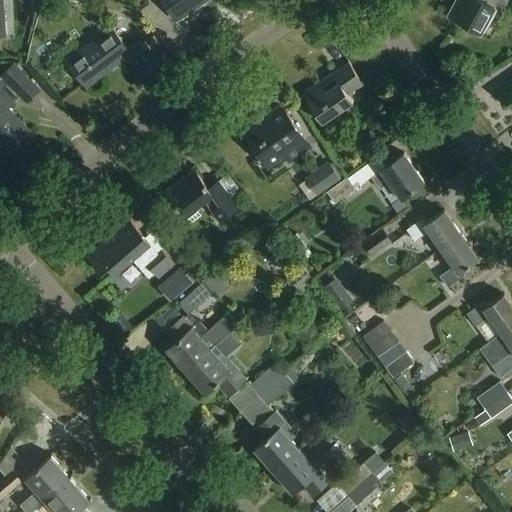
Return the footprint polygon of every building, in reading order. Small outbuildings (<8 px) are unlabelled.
[(206,0),(162,0),(176,20),(206,0)] [(480,0),(481,0),(480,0),(457,0),(448,16),(482,34),(499,2),(506,6),(509,0),(480,0)] [(130,52),(112,28),(67,62),(86,87),(130,52)] [(349,95),(364,85),(349,62),(304,94),(324,123),(354,102),(349,95)] [(19,68),(11,68),(3,76),(0,79),(0,143),(8,151),(29,131),(9,110),(23,96),(28,102),(40,90),(19,68)] [(511,82),(501,90),(511,105),(511,82)] [(311,149),(304,139),(282,108),(246,133),(268,164),(283,154),(290,164),(311,149)] [(425,182),(404,153),(381,170),(382,171),(372,178),(380,189),(390,182),(402,199),(425,182)] [(305,178),(317,195),(341,178),(328,160),(305,178)] [(241,209),(236,203),(218,180),(209,187),(195,170),(166,192),(185,217),(205,201),(217,217),(222,223),(241,209)] [(335,203),(355,188),(347,177),(327,192),(335,203)] [(428,230),(441,249),(462,234),(444,209),(427,222),(424,218),(407,230),(414,240),(419,237),(418,236),(428,230)] [(131,220),(95,251),(88,257),(102,273),(109,267),(115,274),(133,259),(141,268),(146,264),(159,279),(175,265),(162,250),(158,254),(150,244),(151,244),(131,220)] [(371,255),(392,241),(384,229),(363,244),(371,255)] [(303,241),(297,233),(286,241),(292,249),(303,241)] [(462,234),(441,249),(454,266),(444,273),(443,273),(439,276),(447,287),(465,275),(462,271),(479,259),(462,234)] [(287,276),(294,284),(307,273),(300,265),(287,276)] [(182,266),(165,280),(179,296),(195,282),(182,266)] [(178,303),(188,314),(211,294),(215,298),(229,286),(214,270),(178,303)] [(354,300),(345,289),(337,278),(324,288),(341,310),(354,300)] [(488,315),(500,333),(511,324),(511,305),(504,294),(486,306),(483,302),(466,314),(474,325),(479,322),(478,321),(488,315)] [(166,349),(186,372),(231,331),(239,325),(228,313),(202,337),(184,316),(167,330),(176,340),(166,349)] [(363,336),(371,347),(392,331),(384,321),(363,336)] [(511,324),(500,333),(480,348),(501,377),(511,369),(511,324)] [(231,331),(186,372),(205,394),(217,383),(228,395),(246,379),(226,356),(241,342),(231,331)] [(371,347),(378,357),(399,342),(392,331),(371,347)] [(378,357),(386,367),(406,351),(399,342),(378,357)] [(406,351),(386,367),(393,377),(414,362),(406,351)] [(250,384),(259,394),(259,395),(260,394),(285,372),(275,362),(250,384)] [(285,372),(260,394),(269,404),(293,382),(285,372)] [(478,397),(485,408),(508,392),(500,381),(478,397)] [(410,400),(418,394),(411,385),(403,390),(410,400)] [(511,397),(508,392),(485,408),(486,410),(474,418),(480,426),(511,402),(511,397)] [(5,415),(19,425),(28,412),(14,402),(5,415)] [(270,406),(265,411),(270,416),(257,427),(266,438),(254,449),(273,471),(300,447),(292,438),(298,433),(277,410),(275,411),(270,406)] [(409,409),(399,418),(411,433),(421,424),(409,409)] [(462,434),(448,438),(452,452),(466,448),(462,434)] [(330,482),(320,470),(300,447),(273,471),(293,493),(303,485),(313,497),(330,482)] [(338,484),(348,494),(384,462),(376,452),(338,484)] [(28,511),(32,511),(45,501),(72,478),(52,455),(26,478),(36,490),(21,504),(28,511)] [(348,494),(347,495),(356,505),(393,472),(384,462),(348,494)] [(15,472),(0,484),(0,500),(23,481),(18,475),(15,472)] [(85,511),(81,508),(91,500),(72,478),(45,501),(55,511),(85,511)] [(424,511),(425,511),(415,503),(406,511),(424,511)]
